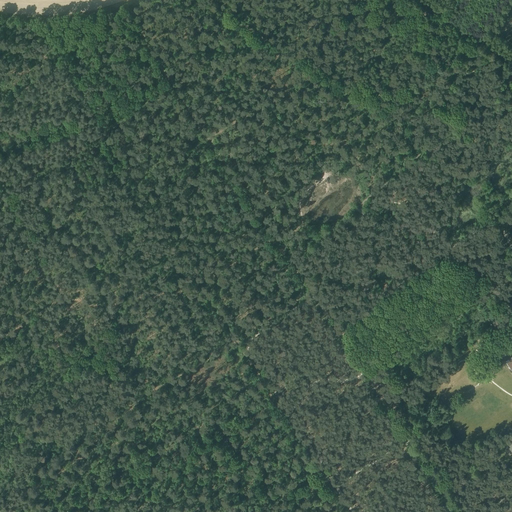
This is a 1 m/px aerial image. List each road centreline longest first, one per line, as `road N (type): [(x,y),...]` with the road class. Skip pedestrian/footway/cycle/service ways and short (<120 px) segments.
road 1 (track): [(0,339),(96,279),(136,300),(189,271)]
road 2 (track): [(394,0),(449,30),(478,64),(472,82),(410,118)]
road 3 (track): [(279,245),(300,223),(302,196),(326,171),(269,97)]
road 4 (track): [(269,97),(245,71),(283,40),(209,0)]
